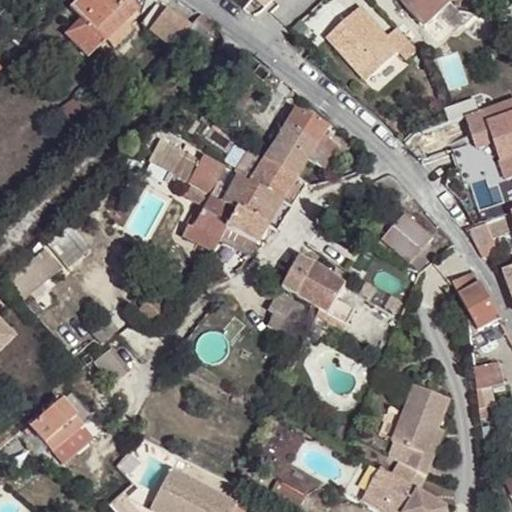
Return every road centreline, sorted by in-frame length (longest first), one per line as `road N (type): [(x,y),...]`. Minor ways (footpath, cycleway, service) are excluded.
road 1 (residential): [(511,329),(457,228),(401,168),(199,0)]
road 2 (unknown): [(0,252),(57,190),(176,89),(259,43)]
road 3 (unknown): [(467,246),(436,295),(468,437),(459,511)]
